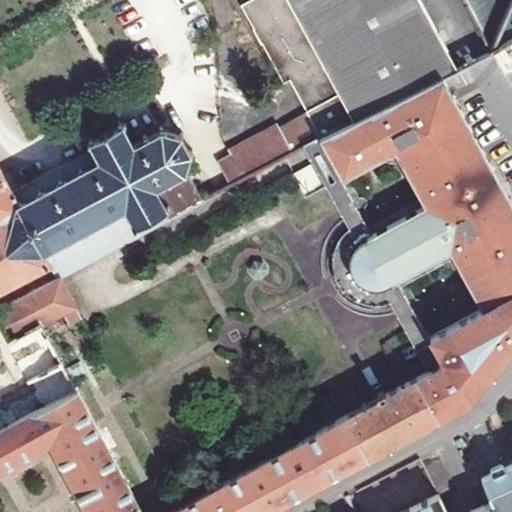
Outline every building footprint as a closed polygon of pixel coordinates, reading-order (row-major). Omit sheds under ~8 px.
[(0,0),(0,201),(13,194),(0,168),(0,0)] [(321,138),(443,76),(455,70),(418,0),(261,0),(259,1),(245,9),(286,88),(291,85),(309,117),(282,132),(280,127),(230,154),(232,158),(220,166),(232,188),(316,142),(316,141),(321,138)] [(465,0),(492,48),(507,16),(511,5),(511,1),(508,0),(465,0)] [(511,20),(507,16),(492,48),(493,50),(511,39),(511,20)] [(507,71),(511,68),(511,42),(496,52),(507,71)] [(367,405),(368,407),(177,511),(141,511),(75,389),(39,409),(5,428),(0,430),(0,511),(266,511),(469,402),(511,345),(511,203),(503,188),(489,161),(481,147),(443,76),(321,138),(343,178),(378,159),(389,162),(401,161),(424,204),(372,233),(357,244),(351,252),(347,260),(347,272),(352,279),(357,285),(370,288),(384,286),(449,251),(481,310),(478,312),(476,311),(472,313),(473,315),(430,339),(444,366),(391,396),(389,392),(383,394),(386,398),(372,405),(371,404),(367,405)] [(13,194),(0,201),(0,291),(50,263),(133,218),(135,222),(131,225),(133,228),(137,227),(139,230),(143,228),(141,225),(164,211),(167,215),(171,213),(169,208),(172,207),(170,204),(167,205),(158,188),(169,182),(170,186),(174,184),(172,180),(182,175),(187,176),(188,174),(188,173),(186,171),(190,156),(194,157),(195,152),(190,151),(183,137),(185,134),(183,131),(179,136),(164,131),(164,127),(160,127),(161,132),(149,138),(147,134),(143,136),(145,140),(135,145),(124,128),(129,125),(126,122),(122,124),(121,120),(116,123),(117,126),(94,139),(92,136),(88,138),(89,141),(85,143),(87,148),(92,145),(94,150),(13,194)] [(312,164),(294,171),(303,192),(327,182),(347,229),(359,224),(336,168),(317,176),(312,164)] [(133,218),(50,263),(53,269),(24,286),(30,296),(60,280),(61,282),(204,203),(188,174),(187,176),(182,175),(172,180),(174,184),(170,186),(169,182),(158,188),(167,205),(170,204),(172,207),(169,208),(171,213),(167,215),(164,211),(141,225),(143,228),(139,230),(137,227),(133,228),(131,225),(135,222),(133,218)] [(0,337),(39,409),(75,389),(42,328),(63,317),(76,309),(77,309),(61,282),(60,280),(30,296),(0,311),(0,337)] [(76,309),(63,317),(69,327),(82,320),(76,309)] [(0,359),(20,395),(0,406),(0,418),(5,428),(39,409),(0,337),(0,359)] [(511,511),(511,468),(499,474),(482,482),(492,503),(471,511),(511,511)] [(446,511),(438,495),(403,511),(446,511)]
